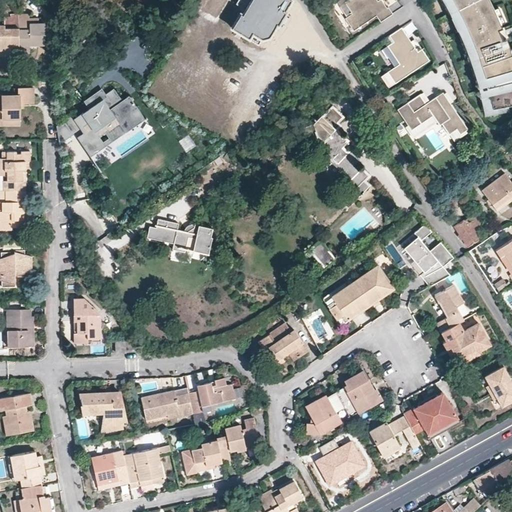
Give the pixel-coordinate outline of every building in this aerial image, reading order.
[(253,0),(248,9),(244,15),(241,13),(233,27),(260,44),(263,38),(270,36),(278,23),(280,24),(287,10),(286,9),(291,0),(253,0)] [(239,0),(238,3),(248,9),(253,0),(239,0)] [(351,0),(350,1),(359,16),(353,20),(360,31),(381,17),(385,23),(396,15),(392,9),(391,10),(385,2),(382,4),(379,0),(351,0)] [(444,0),(447,5),(461,32),(477,73),(484,98),(487,115),(511,111),(511,108),(511,104),(511,103),(511,46),(508,35),(504,37),(502,32),(500,26),(504,25),(501,17),(492,0),(444,0)] [(12,46),(20,46),(20,42),(20,15),(20,12),(11,12),(11,15),(6,15),(5,16),(5,23),(5,27),(2,27),(2,23),(0,22),(0,48),(11,49),(12,46)] [(20,42),(31,42),(46,42),(46,22),(45,21),(39,21),(31,21),(30,15),(30,13),(20,12),(20,15),(20,42)] [(433,61),(426,50),(422,53),(415,43),(406,30),(395,38),(399,44),(393,48),(405,65),(394,73),(401,83),(433,61)] [(426,50),(419,41),(415,43),(422,53),(426,50)] [(20,46),(20,51),(31,51),(31,42),(20,42),(20,46)] [(22,117),(22,105),(22,101),(25,101),(36,101),(36,86),(20,86),(20,93),(19,94),(0,93),(0,121),(4,122),(4,116),(22,117)] [(79,135),(91,152),(144,117),(130,93),(121,98),(115,89),(57,126),(62,146),(79,135)] [(471,128),(446,92),(429,103),(423,93),(400,108),(414,129),(436,114),(443,124),(445,123),(452,133),(459,128),(463,133),(471,128)] [(319,134),(324,140),(319,145),(352,178),(347,183),(355,190),(370,175),(362,167),(359,169),(352,161),(357,156),(349,147),(347,150),(343,146),(349,140),(337,127),(338,126),(323,112),(299,130),(310,145),(315,144),(316,143),(318,140),(318,136),(317,135),(319,134)] [(310,145),(299,130),(296,133),(300,145),(307,143),(308,146),(310,145)] [(180,141),(186,150),(194,145),(189,136),(180,141)] [(6,189),(26,189),(26,169),(25,169),(24,169),(24,168),(24,161),(24,160),(25,160),(31,160),(31,150),(23,149),(23,152),(18,152),(18,150),(9,150),(9,156),(0,156),(0,172),(9,173),(9,178),(8,179),(5,179),(4,179),(4,189),(6,189)] [(9,178),(9,173),(0,172),(0,189),(4,189),(4,179),(5,179),(8,179),(9,178)] [(511,198),(511,180),(506,172),(484,188),(499,208),(511,198)] [(27,189),(26,189),(6,189),(6,201),(0,201),(0,219),(1,220),(0,230),(14,230),(14,227),(20,227),(20,229),(33,229),(33,210),(31,210),(26,210),(26,200),(27,200),(27,189)] [(486,229),(476,214),(458,226),(470,245),(481,238),(479,234),(486,229)] [(150,228),(148,240),(208,253),(212,237),(210,237),(212,228),(198,225),(194,226),(189,228),(186,231),(186,232),(179,230),(180,225),(159,221),(157,230),(150,228)] [(419,278),(428,288),(451,275),(444,267),(452,259),(439,244),(429,253),(419,242),(429,233),(423,226),(412,235),(415,239),(402,250),(422,273),(423,275),(419,278)] [(115,251),(132,240),(124,228),(107,239),(115,251)] [(339,254),(325,235),(313,245),(326,263),(339,254)] [(506,253),(511,262),(511,240),(498,250),(502,256),(503,255),(506,253)] [(34,271),(33,256),(26,254),(26,250),(16,250),(16,257),(12,257),(12,252),(2,252),(2,257),(0,257),(0,278),(3,279),(3,286),(16,285),(16,274),(19,274),(19,276),(29,276),(34,271)] [(503,255),(511,268),(511,262),(506,253),(503,255)] [(342,291),(332,297),(348,321),(372,304),(378,300),(394,289),(378,266),(342,291)] [(441,331),(457,322),(463,319),(456,305),(462,301),(453,284),(434,295),(438,303),(440,302),(447,316),(436,322),(441,331)] [(342,291),(340,287),(322,300),(341,329),(349,324),(348,321),(332,297),(342,291)] [(88,331),(88,337),(102,337),(102,336),(102,312),(86,297),(75,297),(75,313),(78,313),(78,319),(75,319),(75,331),(88,331)] [(13,327),(8,327),(8,344),(32,345),(33,314),(30,314),(30,308),(29,307),(8,307),(7,314),(12,315),(13,327)] [(466,326),(478,320),(476,316),(464,321),(466,326)] [(462,331),(457,322),(441,331),(446,340),(443,341),(447,348),(449,347),(455,357),(474,348),(476,352),(489,345),(477,324),(462,331)] [(285,323),(259,341),(265,351),(269,348),(278,360),(289,352),(293,350),(298,356),(308,350),(294,329),(291,331),(285,323)] [(88,341),(88,337),(88,331),(75,331),(76,341),(88,341)] [(126,350),(125,338),(117,339),(118,350),(126,350)] [(455,363),(476,352),(474,348),(455,357),(449,347),(447,348),(455,363)] [(294,360),(298,356),(293,350),(289,352),(294,360)] [(511,394),(511,381),(501,361),(482,372),(486,380),(494,393),(498,401),(511,394)] [(365,367),(362,369),(373,388),(376,387),(365,367)] [(347,383),(335,389),(337,392),(349,414),(358,410),(359,411),(382,398),(376,387),(373,388),(362,369),(345,379),(347,383)] [(199,390),(189,392),(194,413),(213,409),(212,404),(237,398),(234,385),(229,386),(227,377),(216,379),(218,384),(214,385),(213,381),(198,383),(199,390)] [(494,393),(486,380),(483,382),(491,395),(494,393)] [(30,429),(26,410),(25,404),(31,402),(29,390),(0,396),(0,408),(5,408),(7,414),(11,433),(30,429)] [(127,420),(120,390),(113,392),(112,390),(82,392),(85,410),(101,408),(102,416),(96,421),(102,430),(123,426),(122,421),(127,420)] [(194,413),(189,392),(188,393),(175,395),(174,390),(142,397),(146,419),(168,414),(180,412),(181,416),(194,413)] [(321,433),(350,416),(349,414),(337,392),(328,398),(325,394),(306,405),(313,421),(308,421),(307,432),(321,433)] [(443,392),(403,413),(404,415),(414,433),(425,428),(430,437),(459,421),(450,403),(449,404),(443,392)] [(11,433),(7,414),(2,415),(6,434),(11,433)] [(415,435),(414,433),(404,415),(396,420),(401,429),(407,440),(415,435)] [(218,439),(222,461),(231,459),(229,450),(231,450),(231,448),(232,448),(232,447),(237,446),(238,448),(238,450),(248,448),(247,445),(257,443),(256,436),(254,427),(256,426),(257,426),(255,417),(245,419),(247,427),(243,428),(242,423),(226,426),(227,434),(217,436),(218,439)] [(427,458),(476,431),(468,417),(459,421),(430,437),(425,428),(414,433),(415,435),(427,458)] [(392,434),(401,429),(396,420),(387,425),(392,434)] [(399,447),(392,434),(387,425),(386,422),(369,432),(382,456),(399,447)] [(215,463),(222,461),(218,439),(202,443),(203,446),(193,449),(198,471),(207,469),(206,465),(215,463)] [(141,484),(154,482),(153,477),(165,475),(161,457),(167,456),(165,445),(124,454),(130,481),(130,482),(140,480),(141,484)] [(370,474),(360,458),(354,446),(347,450),(345,447),(316,463),(324,478),(337,471),(339,474),(340,476),(355,468),(361,479),(370,474)] [(41,472),(41,471),(40,462),(38,462),(36,454),(35,449),(12,453),(16,473),(17,477),(21,476),(23,486),(40,483),(41,482),(39,473),(41,472)] [(119,483),(130,481),(124,454),(123,449),(93,455),(99,482),(118,479),(119,483)] [(17,477),(16,473),(12,453),(9,453),(13,477),(17,477)] [(41,471),(41,472),(44,472),(41,453),(36,454),(38,462),(40,462),(41,471)] [(511,468),(511,464),(509,460),(508,458),(484,471),(475,476),(490,498),(501,488),(511,468)] [(325,481),(339,474),(337,471),(324,478),(325,481)] [(100,487),(119,483),(118,479),(99,482),(100,487)] [(271,493),(271,492),(269,489),(257,496),(265,511),(269,510),(270,511),(297,511),(299,511),(293,501),(302,496),(293,480),(278,488),(280,491),(272,495),(271,493)] [(23,486),(21,486),(23,498),(19,499),(21,511),(51,511),(48,495),(43,496),(40,483),(23,486)] [(467,490),(464,485),(454,490),(457,496),(467,490)] [(477,499),(461,511),(475,511),(482,505),(477,499)] [(453,511),(447,502),(431,511),(453,511)]
